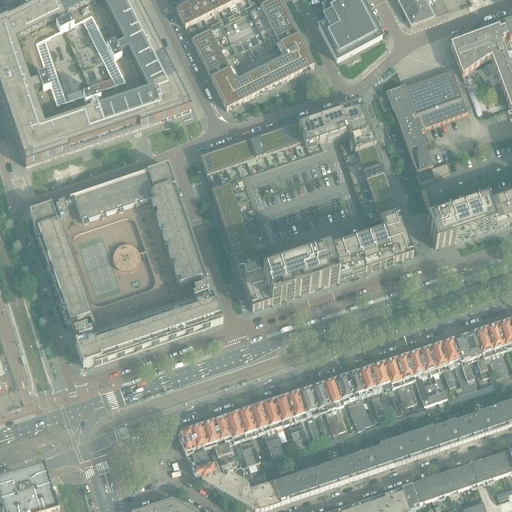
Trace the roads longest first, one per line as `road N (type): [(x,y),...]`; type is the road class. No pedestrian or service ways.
road 1 (secondary): [(88,445),(511,302)]
road 2 (secondary): [(461,280),(232,361)]
road 3 (residential): [(461,280),(419,266),(232,330)]
road 4 (residential): [(511,442),(303,511)]
road 5 (residential): [(175,159),(232,330)]
road 6 (residential): [(232,330),(86,378),(65,373)]
road 7 (residential): [(65,373),(13,208)]
road 8 (residential): [(13,208),(175,159)]
road 9 (secondary): [(232,361),(77,410)]
road 10 (residential): [(220,136),(153,0)]
road 11 (residential): [(220,136),(339,96)]
road 12 (residential): [(219,511),(178,487),(107,509)]
